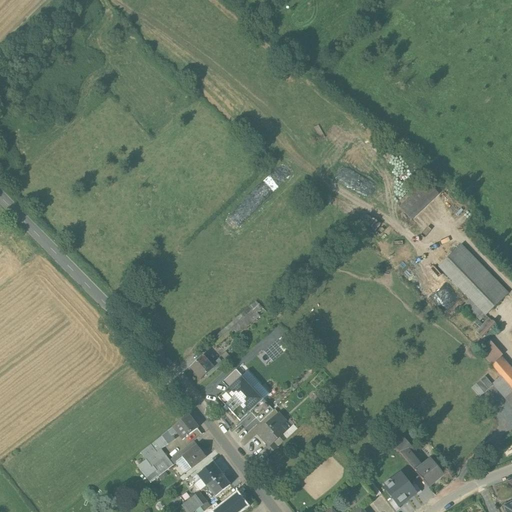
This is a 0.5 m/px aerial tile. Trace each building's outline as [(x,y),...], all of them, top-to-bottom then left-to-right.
[(426,181),(398,207),(409,219),(437,193),(426,181)] [(508,294),(461,245),(438,268),(485,316),(508,294)] [(500,325),(490,316),(476,332),(486,341),(500,325)] [(501,357),(488,343),(480,351),(492,366),(501,357)] [(202,355),(190,367),(200,380),(209,372),(211,374),(223,364),(219,359),(211,365),(202,355)] [(501,357),(492,366),(502,378),(511,369),(501,357)] [(511,369),(502,378),(511,388),(511,369)] [(222,382),(228,389),(241,376),(236,370),(222,382)] [(218,398),(240,422),(250,412),(263,400),(241,376),(228,389),(218,398)] [(493,386),(485,377),(471,388),(479,397),(493,386)] [(511,388),(502,378),(494,385),(511,406),(511,388)] [(269,406),(263,400),(250,412),(256,418),(269,406)] [(269,406),(256,418),(260,423),(273,411),(269,406)] [(280,413),(257,434),(268,446),(269,447),(274,442),(284,433),(280,428),(287,421),(280,413)] [(188,417),(174,427),(178,433),(184,439),(198,428),(188,417)] [(274,442),(278,447),(297,430),(288,420),(287,421),(280,428),(284,433),(274,442)] [(174,427),(152,445),(157,452),(175,439),(173,437),(178,433),(174,427)] [(414,451),(404,438),(394,446),(404,458),(411,453),(414,451)] [(268,446),(264,450),(269,456),(278,447),(274,442),(269,447),(268,446)] [(197,446),(182,457),(183,458),(181,459),(183,463),(181,465),(186,471),(190,468),(191,469),(206,458),(197,446)] [(431,460),(422,467),(411,453),(404,458),(428,488),(444,475),(431,460)] [(167,456),(152,467),(159,476),(174,465),(167,456)] [(213,464),(193,479),(196,483),(201,479),(207,487),(221,475),(213,464)] [(365,473),(360,477),(365,484),(366,483),(371,480),(365,473)] [(392,499),(398,507),(415,494),(409,486),(400,474),(391,481),(392,483),(385,488),(392,499)] [(221,475),(207,487),(214,497),(229,486),(221,475)] [(381,494),(371,480),(366,483),(376,498),(381,494)] [(409,486),(415,494),(416,496),(421,492),(414,482),(409,486)] [(206,502),(199,492),(193,497),(199,506),(195,509),(197,511),(204,511),(210,507),(206,501),(206,502)] [(239,511),(247,507),(237,494),(219,508),(213,511),(239,511)] [(394,511),(400,508),(398,507),(392,499),(387,503),(394,511)] [(511,511),(511,501),(503,506),(505,511),(511,511)] [(213,511),(219,508),(215,503),(210,507),(204,511),(213,511)]
